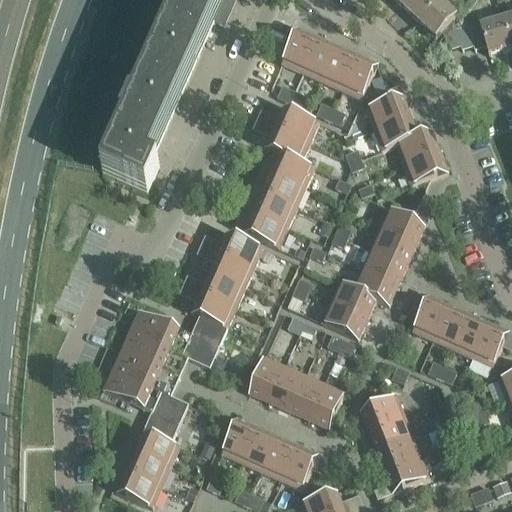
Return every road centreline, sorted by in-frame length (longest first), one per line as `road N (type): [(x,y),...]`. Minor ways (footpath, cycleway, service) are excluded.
road 1 (residential): [(66,511),(69,362),(125,239),(158,253),(270,0)]
road 2 (primary): [(0,342),(25,176),(77,0)]
road 3 (residential): [(450,116),(386,42),(296,0)]
road 4 (residential): [(450,116),(511,296)]
